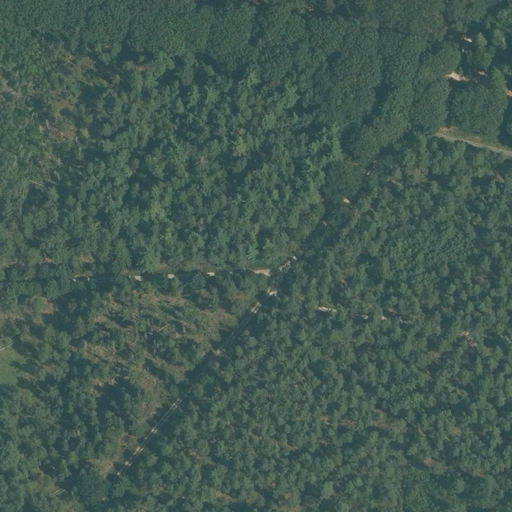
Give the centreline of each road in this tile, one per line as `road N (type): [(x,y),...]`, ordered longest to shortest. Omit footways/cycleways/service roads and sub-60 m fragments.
road 1 (unclassified): [(511,109),(445,83),(86,0)]
road 2 (unknown): [(0,289),(287,272)]
road 3 (track): [(96,511),(271,291)]
road 4 (track): [(511,341),(304,306),(271,291),(287,272)]
road 5 (unknown): [(287,272),(445,83)]
